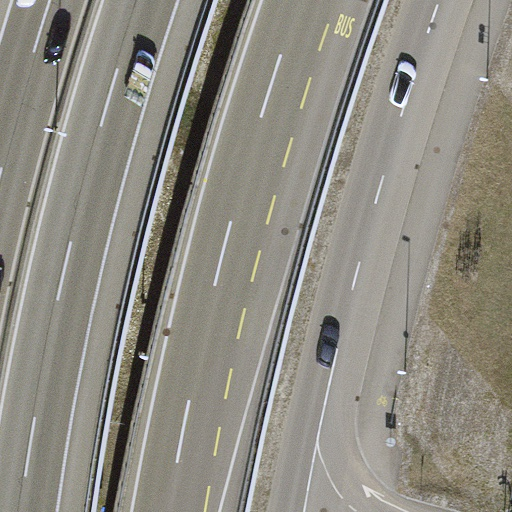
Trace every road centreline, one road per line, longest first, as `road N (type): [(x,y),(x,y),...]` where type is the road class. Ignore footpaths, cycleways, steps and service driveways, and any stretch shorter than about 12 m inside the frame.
road 1 (primary): [(305,511),(350,290),(440,0)]
road 2 (motorway): [(172,511),(236,216),(301,0)]
road 3 (motorway): [(23,511),(73,243),(141,0)]
road 4 (motorway): [(47,0),(0,168)]
